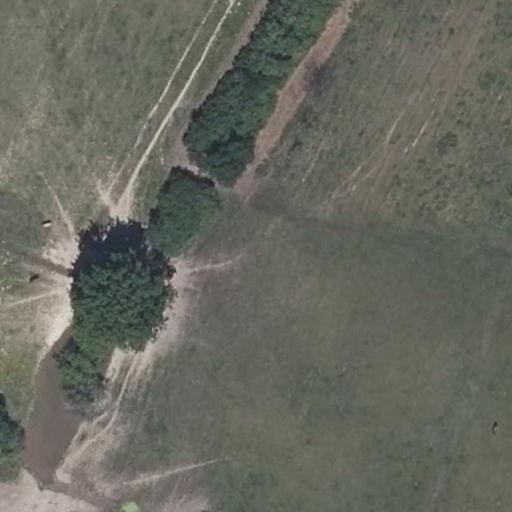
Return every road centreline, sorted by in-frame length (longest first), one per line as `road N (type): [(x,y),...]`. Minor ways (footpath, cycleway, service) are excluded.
road 1 (track): [(511,281),(431,511)]
road 2 (track): [(175,511),(0,462)]
